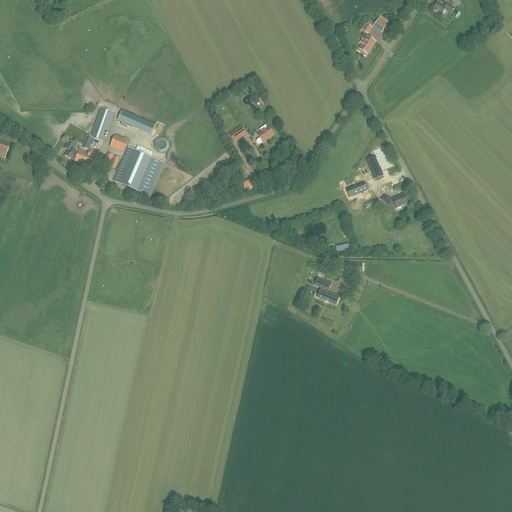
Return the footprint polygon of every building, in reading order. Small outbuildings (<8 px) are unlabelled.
[(473,9),(475,5),(467,0),(465,4),(473,9)] [(451,13),(454,8),(447,4),(445,6),(446,6),(445,7),(442,5),(442,6),(437,3),(433,9),(442,15),(445,9),(451,13)] [(383,31),(387,25),(378,20),(374,26),(383,31)] [(372,28),(367,24),(363,31),(368,34),(372,28)] [(367,37),(364,41),(365,41),(363,44),(362,44),(359,49),(367,54),(371,49),(370,49),(372,47),(375,42),(367,37)] [(103,142),(113,112),(101,108),(91,137),(86,136),(82,148),(89,150),(93,138),(103,142)] [(128,125),(132,116),(122,111),(118,121),(128,125)] [(229,135),(234,142),(246,134),(241,127),(229,135)] [(269,135),(270,137),(273,134),(268,127),(264,130),(268,136),(269,135)] [(267,138),(270,137),(269,135),(268,136),(264,130),(262,131),(262,132),(258,135),(260,138),(257,140),(259,144),(263,142),(263,143),(268,139),(267,138)] [(126,138),(125,139),(115,136),(110,148),(118,151),(121,152),(122,148),(126,149),(129,139),(126,138)] [(70,148),(73,151),(78,143),(74,140),(72,142),(69,141),(64,148),(68,151),(70,148)] [(0,156),(4,158),(9,144),(0,141),(0,156)] [(76,152),(73,151),(70,148),(68,151),(65,156),(72,160),(72,159),(75,161),(74,162),(91,168),(97,152),(90,149),(89,154),(79,150),(78,153),(76,153),(76,152)] [(163,163),(152,158),(128,148),(114,181),(149,196),(163,163)] [(109,167),(112,159),(114,156),(108,153),(103,164),(109,167)] [(116,171),(120,159),(115,157),(111,169),(116,171)] [(376,159),(367,162),(374,181),(384,177),(383,176),(376,160),(377,160),(376,159)] [(354,198),(356,197),(360,195),(365,193),(371,191),(368,183),(351,190),(354,198)] [(382,204),(388,201),(386,195),(380,197),(382,204)] [(396,208),(408,203),(404,195),(393,199),(396,208)] [(317,278),(314,286),(325,290),(325,292),(320,290),(319,293),(317,298),(319,298),(325,301),(326,301),(329,302),(334,304),(337,296),(327,292),(327,291),(328,291),(331,283),(327,282),(327,283),(325,282),(325,281),(317,278)]
